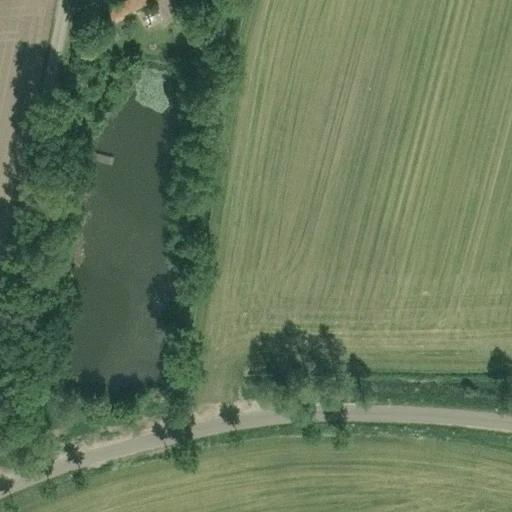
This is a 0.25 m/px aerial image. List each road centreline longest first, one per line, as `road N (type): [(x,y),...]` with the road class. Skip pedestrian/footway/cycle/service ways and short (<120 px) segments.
road 1 (residential): [(511,438),(155,436),(0,496)]
road 2 (residential): [(0,357),(71,0)]
